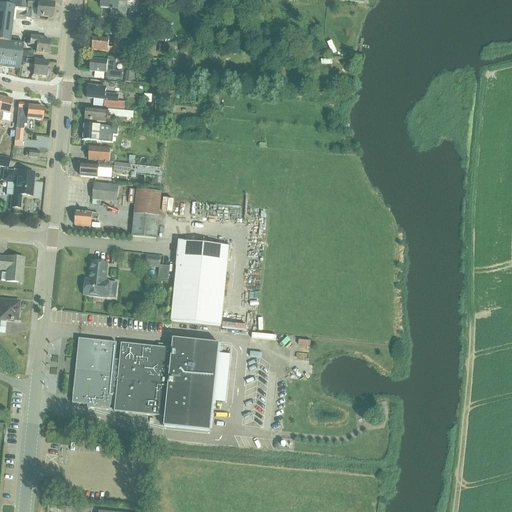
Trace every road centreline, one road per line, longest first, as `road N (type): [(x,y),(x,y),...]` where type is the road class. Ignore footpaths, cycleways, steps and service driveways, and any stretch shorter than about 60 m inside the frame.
road 1 (tertiary): [(36,387),(52,238)]
road 2 (tertiary): [(52,238),(66,92)]
road 3 (tertiary): [(25,511),(36,387)]
